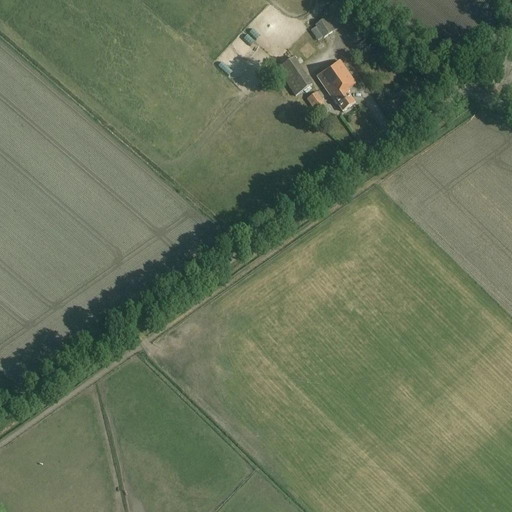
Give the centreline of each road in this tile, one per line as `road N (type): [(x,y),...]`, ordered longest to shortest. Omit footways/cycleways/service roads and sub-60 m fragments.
road 1 (unclassified): [(0,418),(406,135),(454,84)]
road 2 (track): [(454,84),(355,0)]
